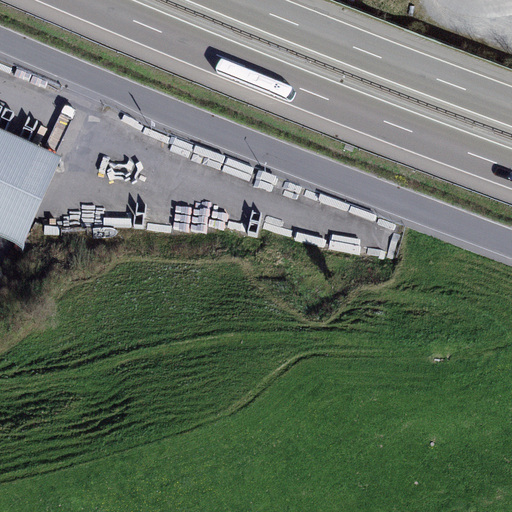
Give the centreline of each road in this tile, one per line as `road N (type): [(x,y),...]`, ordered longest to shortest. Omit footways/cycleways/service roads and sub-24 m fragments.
road 1 (residential): [(0,42),(157,113),(511,248)]
road 2 (motorway): [(82,0),(511,169)]
road 3 (motorway): [(511,106),(238,0)]
